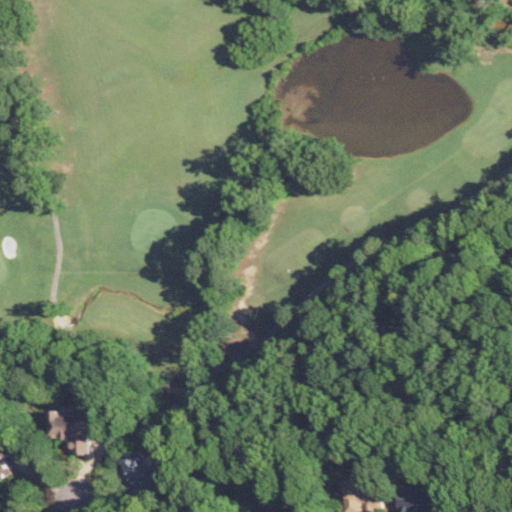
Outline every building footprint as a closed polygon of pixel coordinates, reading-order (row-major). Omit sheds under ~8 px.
[(98,402),(79,401),(79,411),(58,410),(57,437),(78,437),(77,453),(96,454),(98,402)] [(0,477),(1,479),(17,470),(9,457),(24,449),(10,422),(0,427),(0,477)] [(167,481),(148,443),(122,456),(141,494),(167,481)] [(352,511),(388,511),(389,475),(352,474),(352,511)] [(442,511),(450,495),(413,480),(401,508),(410,511),(442,511)] [(289,511),(280,502),(269,511),(289,511)]
